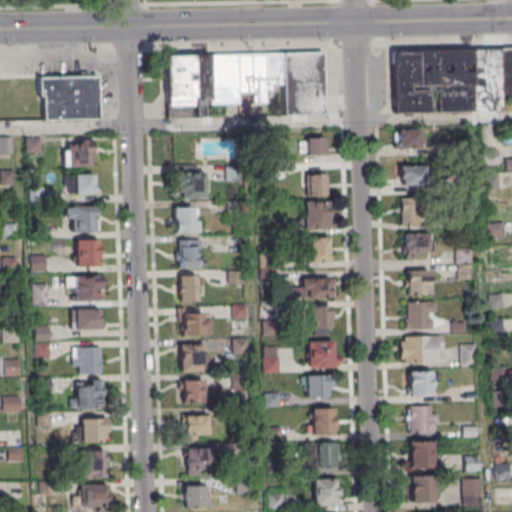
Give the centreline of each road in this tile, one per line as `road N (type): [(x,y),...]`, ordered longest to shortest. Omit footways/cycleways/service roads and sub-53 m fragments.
road 1 (residential): [(148,511),(131,0)]
road 2 (residential): [(375,511),(359,0)]
road 3 (secondary): [(511,20),(0,29)]
